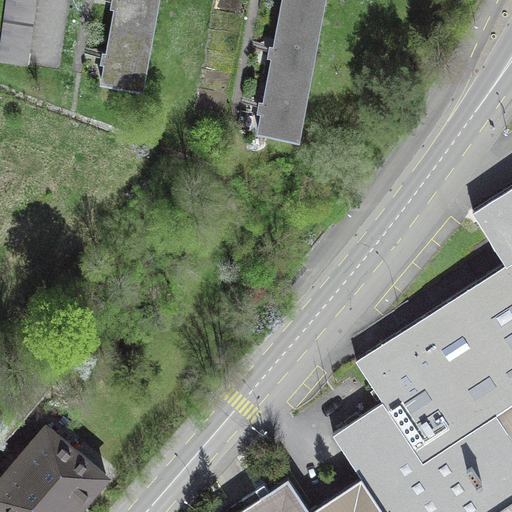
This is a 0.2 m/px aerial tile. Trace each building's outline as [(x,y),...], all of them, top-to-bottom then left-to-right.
[(0,61),(28,65),(36,0),(6,0),(0,46),(0,61)] [(116,0),(102,83),(141,90),(156,0),(116,0)] [(297,138),(322,0),(283,0),(259,131),(297,138)] [(511,511),(511,182),(472,209),(505,260),(355,359),(382,399),(333,432),(361,474),(309,508),(287,475),(260,493),(257,488),(242,498),(245,503),(231,511),(511,511)] [(73,511),(106,473),(46,423),(26,447),(20,441),(0,464),(7,469),(0,477),(0,504),(9,511),(73,511)]
